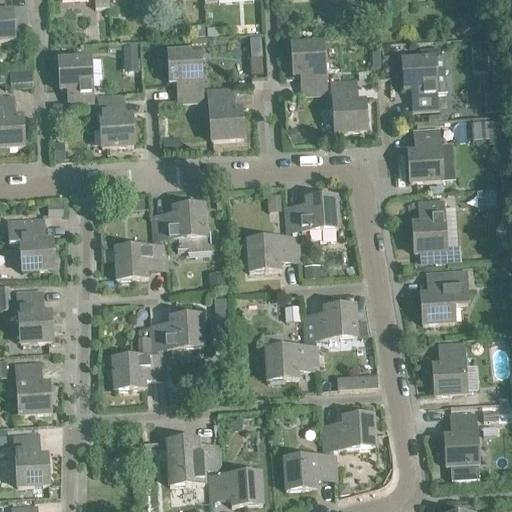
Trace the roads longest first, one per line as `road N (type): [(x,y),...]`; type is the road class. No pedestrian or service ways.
road 1 (residential): [(276,173),(84,183)]
road 2 (residential): [(374,287),(355,179),(342,170),(276,173)]
road 3 (residential): [(266,22),(276,173)]
road 4 (residential): [(214,413),(77,421)]
road 5 (residential): [(81,303),(84,183)]
